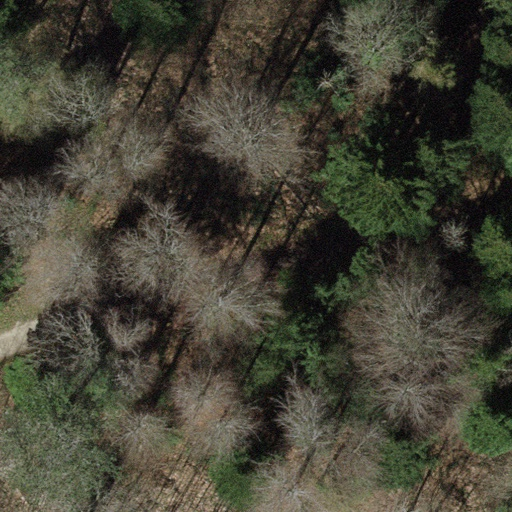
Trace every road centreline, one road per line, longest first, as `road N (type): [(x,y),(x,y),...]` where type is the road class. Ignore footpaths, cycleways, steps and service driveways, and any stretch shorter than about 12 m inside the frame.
road 1 (motorway): [(0,391),(113,299),(511,12)]
road 2 (track): [(0,343),(511,208)]
